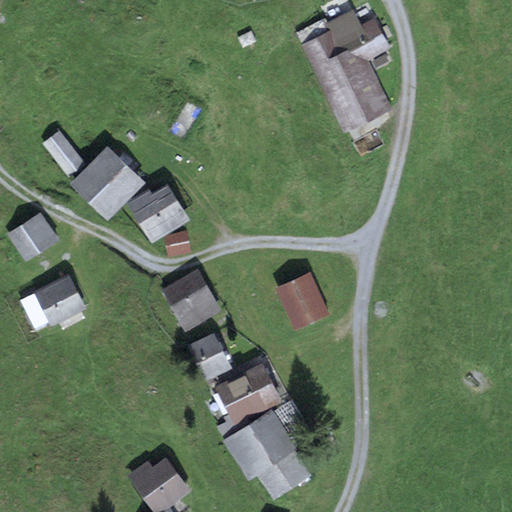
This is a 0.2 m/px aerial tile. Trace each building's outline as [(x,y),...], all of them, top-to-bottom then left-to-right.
[(300,39),(350,136),(390,116),(365,66),(392,53),(379,28),(362,37),(356,26),(346,31),(340,18),(300,39)] [(48,150),(73,182),(87,171),(62,139),(48,150)] [(78,190),(111,223),(145,189),(112,156),(78,190)] [(170,195),(155,204),(151,197),(135,207),(159,245),(189,226),(170,195)] [(15,242),(31,264),(61,243),(45,221),(15,242)] [(189,240),(171,245),(176,262),(194,257),(189,240)] [(187,331),(222,311),(201,274),(165,294),(187,331)] [(280,290),(298,329),(327,315),(308,276),(280,290)] [(26,306),(41,337),(88,314),(72,283),(26,306)] [(215,335),(192,348),(209,380),(233,368),(215,335)] [(269,405),(281,399),(264,367),(222,388),(235,413),(228,417),(232,425),(248,416),(269,405)] [(295,460),(291,453),(297,449),(275,415),(253,425),(248,416),(232,425),(223,430),(253,478),(261,473),(279,499),(308,479),(314,476),(301,456),(295,460)] [(157,511),(162,511),(174,503),(171,499),(185,489),(165,464),(152,474),(146,467),(131,478),(157,511)]
